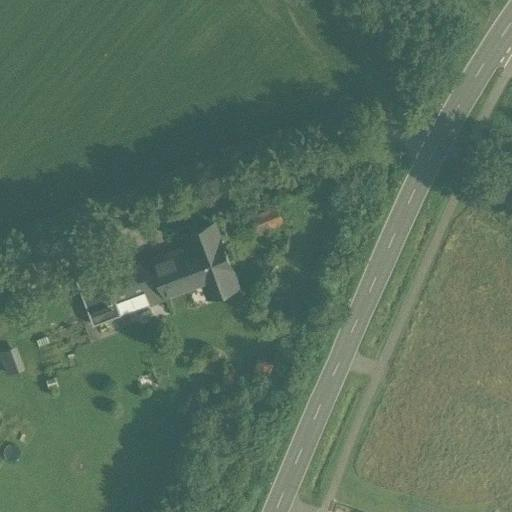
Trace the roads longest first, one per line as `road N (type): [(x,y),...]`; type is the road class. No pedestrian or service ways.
road 1 (unclassified): [(0,265),(343,136),(400,122),(437,135)]
road 2 (secondary): [(274,511),(437,135)]
road 3 (secondary): [(437,135),(506,23)]
